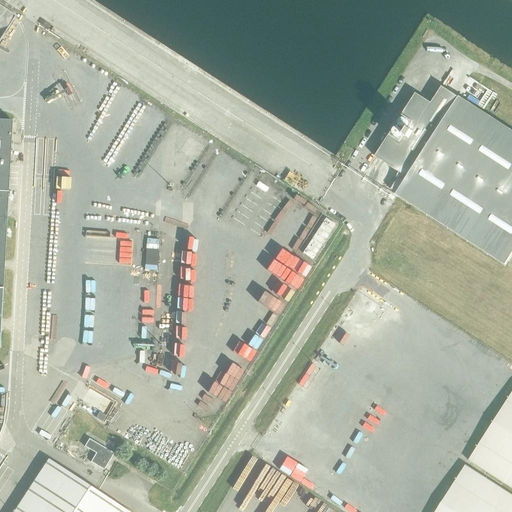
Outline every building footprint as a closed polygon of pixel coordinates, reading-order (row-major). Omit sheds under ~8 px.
[(11,22),(0,41),(0,43),(7,47),(18,26),(11,22)] [(396,195),(505,265),(511,254),(511,130),(459,97),(458,98),(442,87),(431,103),(416,93),(375,157),(407,177),(396,195)] [(0,338),(12,120),(0,119),(0,338)] [(62,173),(62,184),(72,184),(73,173),(62,173)] [(61,198),(81,200),(82,187),(62,186),(61,198)] [(317,214),(319,210),(309,205),(307,209),(317,214)] [(305,252),(316,259),(338,223),(327,217),(305,252)] [(159,271),(161,238),(149,237),(147,270),(159,271)] [(283,284),(276,296),(290,304),(310,268),(297,261),(291,272),(290,272),(283,284)] [(281,301),(276,312),(282,315),(287,304),(281,301)] [(265,306),(258,317),(276,328),(283,316),(265,306)] [(449,332),(452,327),(441,321),(438,327),(449,332)] [(346,386),(353,375),(342,368),(349,356),(327,341),(306,374),(314,379),(320,370),(346,386)] [(243,345),(241,350),(252,353),(253,348),(243,345)] [(234,385),(240,376),(236,373),(230,382),(234,385)] [(353,388),(358,380),(353,376),(348,384),(353,388)] [(228,398),(233,387),(220,381),(214,392),(228,398)] [(318,384),(313,395),(324,400),(329,388),(318,384)] [(291,397),(302,403),(308,392),(297,386),(291,397)] [(511,392),(504,406),(469,460),(511,488),(511,392)] [(308,394),(303,404),(321,413),(326,403),(308,394)] [(98,416),(106,419),(109,414),(101,410),(98,416)] [(277,437),(271,448),(279,453),(286,443),(277,437)] [(91,462),(104,470),(114,453),(89,439),(84,446),(96,453),(91,462)] [(303,480),(313,487),(331,459),(322,453),(303,480)] [(444,467),(451,457),(446,454),(439,463),(444,467)] [(129,511),(48,459),(13,511),(129,511)] [(511,511),(511,495),(465,465),(435,511),(511,511)]
